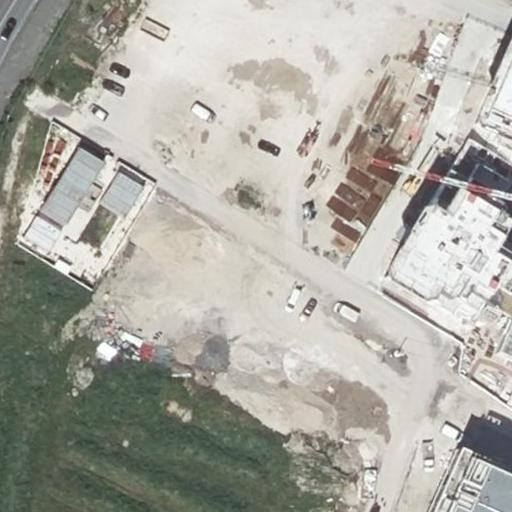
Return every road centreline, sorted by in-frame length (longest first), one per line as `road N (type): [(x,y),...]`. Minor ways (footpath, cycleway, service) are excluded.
road 1 (unknown): [(422,383),(417,328),(0,70)]
road 2 (unknown): [(379,511),(422,383)]
